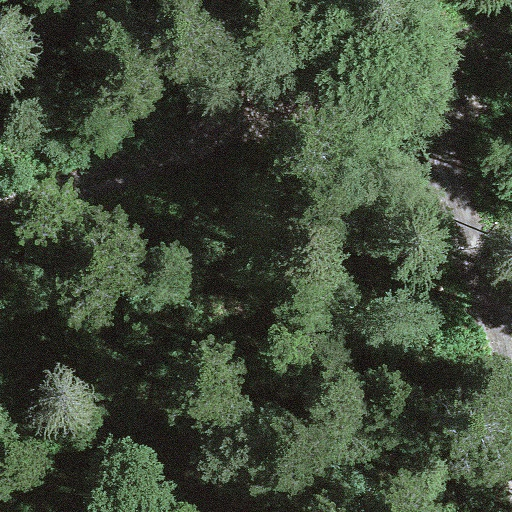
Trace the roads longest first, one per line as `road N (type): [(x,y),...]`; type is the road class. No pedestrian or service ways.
road 1 (track): [(439,133),(264,116),(0,207)]
road 2 (unclassified): [(393,0),(511,362)]
road 3 (track): [(264,116),(339,0)]
